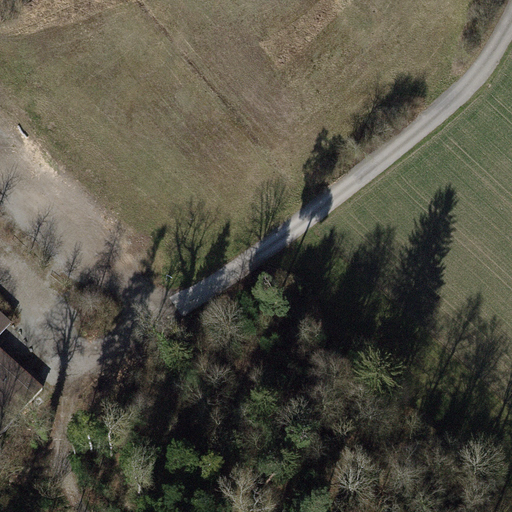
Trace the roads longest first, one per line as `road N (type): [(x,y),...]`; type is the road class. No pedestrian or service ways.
road 1 (unclassified): [(511,17),(477,78),(402,148),(82,373)]
road 2 (track): [(82,373),(67,436),(78,511)]
